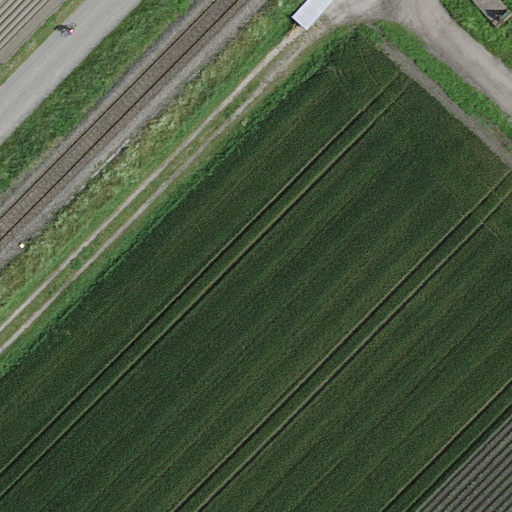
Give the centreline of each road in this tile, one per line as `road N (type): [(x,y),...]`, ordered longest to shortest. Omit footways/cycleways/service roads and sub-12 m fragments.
road 1 (track): [(0,341),(339,0)]
road 2 (unclassified): [(0,114),(111,0)]
road 3 (track): [(511,82),(423,0)]
